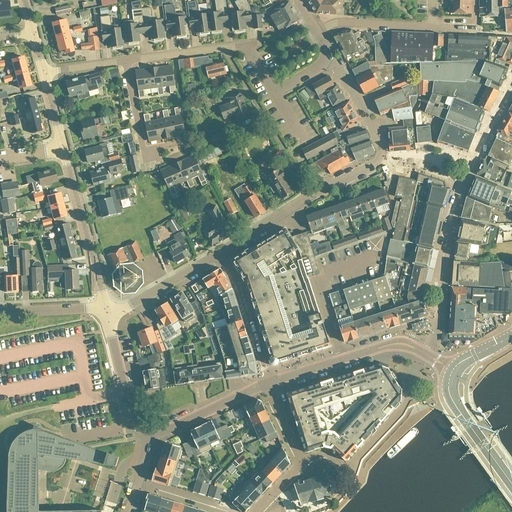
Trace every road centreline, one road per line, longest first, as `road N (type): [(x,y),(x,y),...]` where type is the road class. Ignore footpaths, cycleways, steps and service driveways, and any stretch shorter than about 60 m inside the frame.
road 1 (residential): [(426,355),(470,166)]
road 2 (residential): [(105,308),(62,149)]
road 3 (residential): [(344,358),(319,286),(323,271),(374,253)]
road 4 (residential): [(222,253),(270,381)]
road 5 (tertiary): [(149,432),(130,412),(105,308)]
road 6 (secondary): [(511,482),(449,395),(452,370)]
road 7 (tertiary): [(149,432),(270,381)]
road 8 (residential): [(105,308),(222,253)]
road 9 (residential): [(247,44),(122,64)]
road 10 (residential): [(330,56),(273,91),(247,44)]
